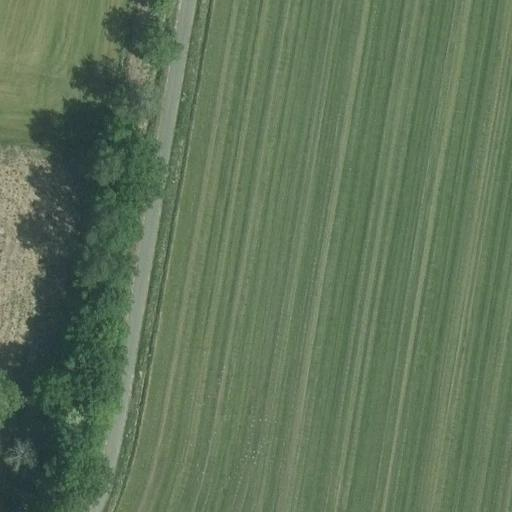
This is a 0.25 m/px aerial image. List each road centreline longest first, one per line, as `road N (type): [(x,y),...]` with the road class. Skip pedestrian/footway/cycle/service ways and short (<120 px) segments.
road 1 (unclassified): [(91,511),(115,425),(187,0)]
road 2 (track): [(0,511),(11,434),(0,389)]
